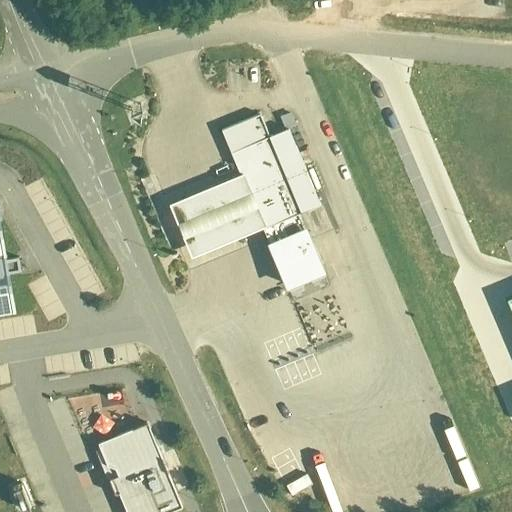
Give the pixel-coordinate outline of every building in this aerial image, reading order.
[(278,116),(282,128),(294,124),(290,112),(278,116)] [(240,175),(263,232),(288,292),(328,276),(305,221),(325,212),(294,136),(274,144),(263,116),(222,133),(240,175)] [(240,175),(172,203),(196,259),(263,232),(240,175)] [(0,266),(0,314),(8,313),(0,266)] [(511,323),(511,298),(503,302),(511,323)] [(156,417),(105,438),(132,511),(179,511),(193,507),(156,417)]
